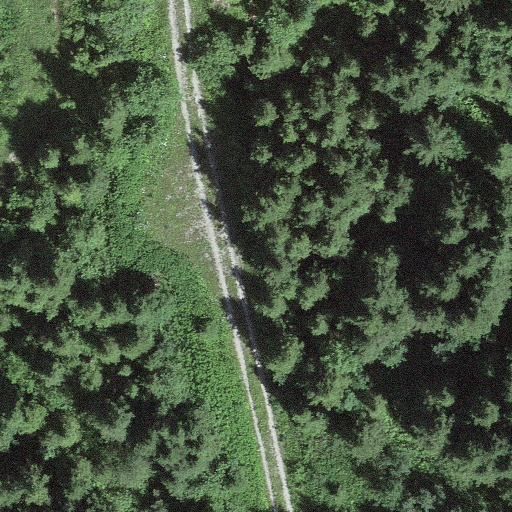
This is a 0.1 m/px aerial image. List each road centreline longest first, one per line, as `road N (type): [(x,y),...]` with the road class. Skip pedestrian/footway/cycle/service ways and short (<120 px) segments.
road 1 (track): [(166,0),(197,212),(262,511)]
road 2 (track): [(0,173),(31,129),(44,82),(48,0)]
